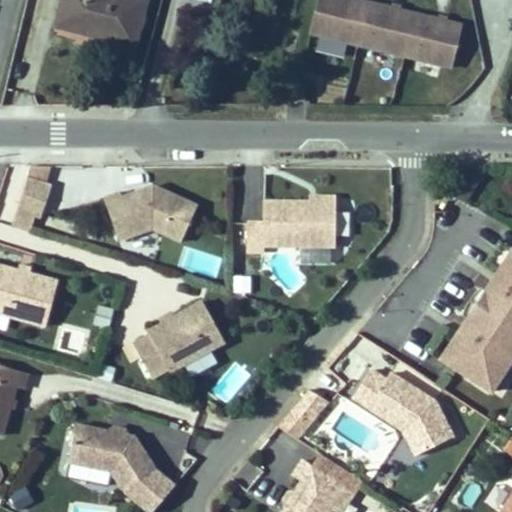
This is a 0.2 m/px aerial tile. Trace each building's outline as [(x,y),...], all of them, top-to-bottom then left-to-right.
[(55,0),(47,32),(79,41),(78,48),(127,60),(139,15),(97,3),(98,0),(55,0)] [(452,48),(313,9),(301,51),(439,90),(452,48)] [(78,48),(79,41),(47,32),(45,40),(78,48)] [(299,113),(281,112),(280,124),(298,124),(299,113)] [(46,181),(50,169),(30,163),(26,175),(46,181)] [(34,233),(49,184),(24,177),(10,226),(34,233)] [(251,216),(251,245),(268,245),(268,239),(339,239),(339,196),(313,195),(267,195),(267,216),(251,216)] [(115,206),(99,210),(112,253),(128,248),(145,244),(178,259),(195,225),(151,203),(148,209),(133,211),(132,207),(117,211),(115,206)] [(184,248),(180,266),(216,275),(221,257),(184,248)] [(507,292),(511,284),(511,270),(501,288),(507,292)] [(249,276),(231,277),(232,295),(250,294),(249,276)] [(19,277),(18,283),(30,287),(31,281),(19,277)] [(18,283),(0,278),(0,325),(46,337),(58,294),(30,287),(18,283)] [(511,284),(507,292),(501,288),(490,305),(473,333),(463,350),(469,354),(454,378),(498,405),(511,383),(511,284)] [(473,333),(490,305),(485,302),(477,309),(475,313),(476,315),(475,316),(474,315),(469,323),(467,330),(473,333)] [(200,303),(128,342),(151,385),(224,345),(200,303)] [(96,306),(92,326),(108,329),(111,308),(96,306)] [(53,350),(82,357),(88,329),(59,322),(53,350)] [(454,378),(469,354),(463,350),(462,349),(447,373),(454,378)] [(236,358),(207,389),(224,404),(252,373),(236,358)] [(0,443),(13,398),(20,400),(25,385),(0,377),(0,443)] [(395,392),(380,383),(363,410),(413,442),(416,439),(422,442),(434,464),(463,449),(445,414),(400,385),(395,392)] [(507,405),(511,396),(511,383),(501,402),(507,405)] [(281,426),(300,439),(325,401),(306,388),(281,426)] [(511,430),(508,427),(503,435),(511,440),(511,430)] [(115,446),(78,439),(71,477),(114,485),(126,502),(157,480),(136,450),(125,448),(124,453),(114,451),(115,446)] [(413,442),(427,468),(434,464),(422,442),(416,439),(413,442)] [(341,511),(349,501),(307,475),(297,490),(306,495),(297,509),(300,511),(299,511),(341,511)] [(21,485),(6,496),(17,511),(19,511),(33,502),(21,485)] [(111,511),(112,511),(74,501),(70,511),(111,511)] [(349,501),(341,511),(353,511),(357,507),(349,501)]
